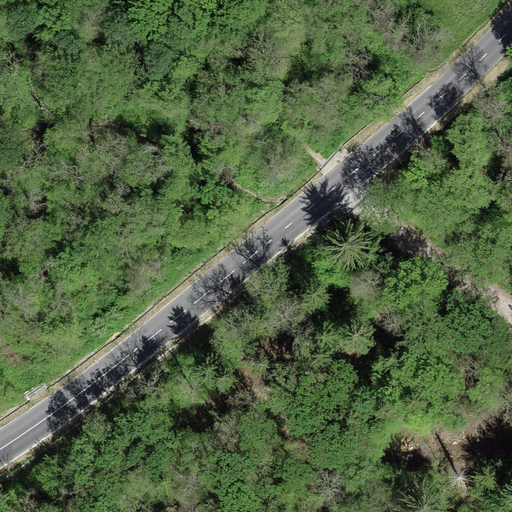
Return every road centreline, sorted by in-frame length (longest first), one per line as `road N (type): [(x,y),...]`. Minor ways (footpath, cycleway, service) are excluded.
road 1 (tertiary): [(0,448),(327,193),(511,25)]
road 2 (track): [(511,306),(340,182)]
